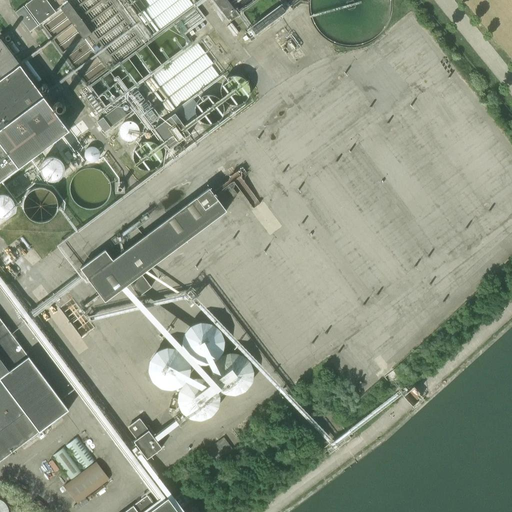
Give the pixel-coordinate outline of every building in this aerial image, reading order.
[(55,12),(46,0),(30,0),(14,13),(29,32),(55,12)] [(237,14),(226,0),(212,0),(228,21),(237,14)] [(90,32),(67,2),(59,7),(82,37),(90,32)] [(255,35),(285,12),(278,3),(248,26),(255,35)] [(105,107),(190,42),(184,33),(203,18),(194,5),(89,86),(105,107)] [(68,129),(1,39),(0,39),(0,178),(16,167),(17,167),(68,129)] [(207,129),(254,93),(236,71),(189,107),(207,129)] [(103,131),(131,109),(124,100),(96,122),(103,131)] [(173,113),(153,128),(168,148),(188,133),(173,113)] [(129,139),(133,137),(135,135),(137,132),(137,129),(136,126),(134,123),(131,121),(127,120),(123,121),(120,123),(118,126),(118,130),(119,134),(121,137),(125,139),(129,139)] [(153,167),(157,163),(160,158),(160,152),(159,147),(155,143),(150,140),(145,140),(140,141),(136,144),(133,149),(132,155),(134,160),(137,165),(142,167),(147,168),(153,167)] [(97,142),(84,146),(88,159),(101,154),(97,142)] [(69,190),(72,197),(78,204),(86,207),(96,206),(103,202),(108,194),(110,185),(108,178),(103,172),(97,168),(90,166),(83,167),(76,171),(72,176),(69,183),(69,190)] [(33,218),(40,220),(45,219),(50,216),(54,212),(56,207),(56,200),(54,194),(50,190),(44,187),(38,186),(31,189),(26,194),(23,201),(23,208),(27,214),(33,218)] [(209,188),(113,259),(106,249),(81,267),(105,300),(129,282),(138,295),(150,286),(141,273),(225,210),(209,188)] [(0,458),(67,409),(0,318),(0,458)] [(215,358),(217,356),(220,352),(222,348),(223,343),(223,338),(222,333),(219,329),(216,325),(211,322),(207,321),(202,320),(196,321),(192,324),(188,327),(185,331),(183,336),(182,341),(182,344),(183,347),(184,350),(185,352),(187,355),(189,357),(192,359),(194,360),(197,361),(200,362),(204,362),(206,361),(209,361),(212,359),(215,358)] [(174,387),(179,386),(183,383),(187,378),(189,373),(190,368),(190,363),(188,357),(185,353),(183,351),(180,349),(175,347),(170,346),(167,346),(164,346),(159,348),(157,350),(154,352),(151,356),(149,361),(148,367),(149,372),(151,377),(154,381),(158,385),(163,387),(168,388),(174,387)] [(245,390),(247,388),(250,384),(253,379),(253,374),(253,369),(251,364),(249,360),(245,356),(240,354),(235,352),(230,352),(225,353),(221,356),(217,359),(214,363),(212,368),(212,373),(212,376),(212,379),(214,382),(215,385),(217,387),(219,389),(222,391),(225,392),(228,393),(231,394),(234,394),(237,393),(240,393),(243,391),(245,390)] [(197,418),(202,418),(207,417),(210,415),(212,413),(216,409),(217,407),(218,404),(219,401),(219,398),(219,395),(218,392),(216,387),(214,385),(212,382),(210,381),(207,379),(205,378),(201,378),(198,378),(195,378),(190,379),(187,381),(185,383),(181,387),(180,390),(179,392),(178,398),(179,402),(180,406),(182,410),(185,414),(189,416),(193,418),(197,418)] [(305,420),(329,452),(349,437),(325,405),(305,420)] [(161,447),(140,417),(127,426),(148,456),(161,447)] [(62,483),(74,498),(107,474),(78,435),(54,453),(71,476),(62,483)] [(232,448),(224,436),(215,443),(224,455),(232,448)] [(176,511),(157,487),(123,511),(176,511)] [(9,511),(10,509),(10,507),(9,504),(8,502),(6,500),(4,498),(2,497),(0,496),(0,511),(9,511)]
